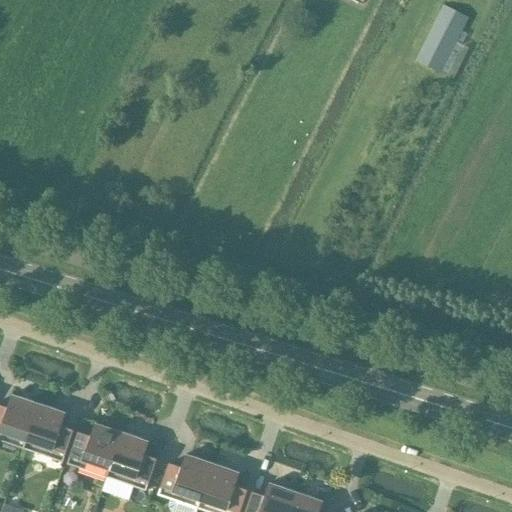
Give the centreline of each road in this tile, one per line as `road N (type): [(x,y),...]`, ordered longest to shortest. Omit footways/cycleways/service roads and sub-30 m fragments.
road 1 (residential): [(0,321),(511,497)]
road 2 (primary): [(511,429),(0,269)]
